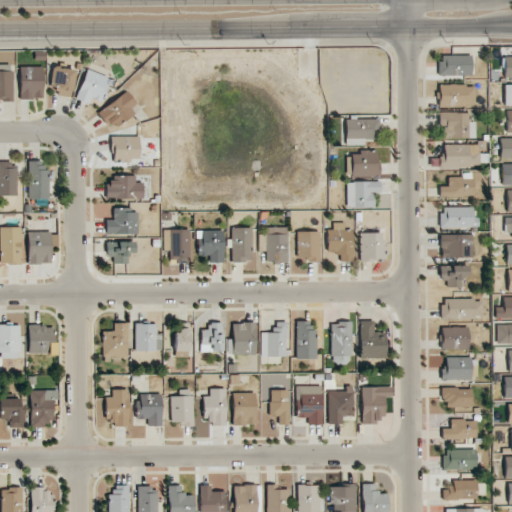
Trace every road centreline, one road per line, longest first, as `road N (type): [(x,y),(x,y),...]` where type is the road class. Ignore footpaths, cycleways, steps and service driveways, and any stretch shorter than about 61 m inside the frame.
road 1 (residential): [(409,511),(405,27)]
road 2 (residential): [(0,457),(408,454)]
road 3 (residential): [(407,290),(0,293)]
road 4 (tertiary): [(0,30),(405,27)]
road 5 (residential): [(81,511),(75,131)]
